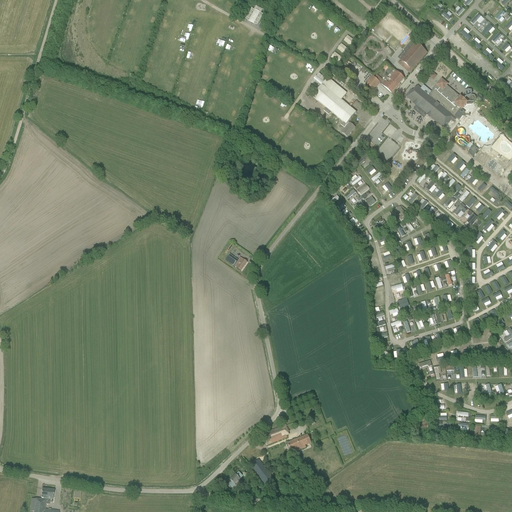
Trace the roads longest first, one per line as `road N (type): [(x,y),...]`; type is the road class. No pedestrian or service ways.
road 1 (unclassified): [(0,470),(107,489),(193,490),(276,415),(255,273),(439,43),(391,0)]
road 2 (track): [(0,176),(56,0)]
road 3 (track): [(193,490),(365,511)]
road 4 (unknown): [(285,114),(322,63),(385,109)]
